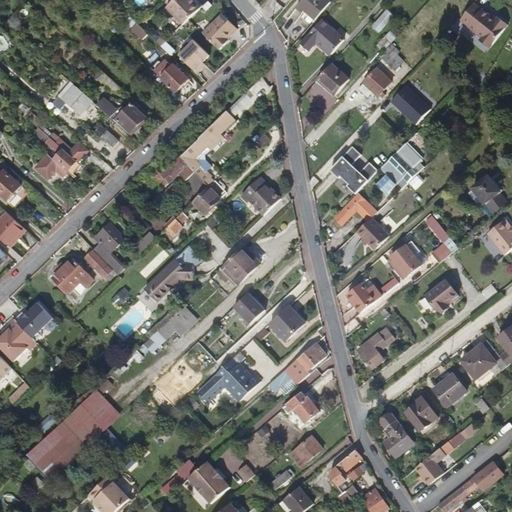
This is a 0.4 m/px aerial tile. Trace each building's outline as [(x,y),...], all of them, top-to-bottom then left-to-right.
[(190,20),(201,9),(192,0),(176,0),(167,9),(183,26),(190,20)] [(334,1),(332,0),(304,0),(299,7),(306,13),(308,11),(318,19),(321,15),(334,1)] [(507,26),(499,20),(498,23),(484,11),(483,12),(476,5),(464,20),(471,27),(483,39),(481,41),(490,50),(496,44),(509,28),(507,26)] [(388,10),(373,26),(379,32),(394,16),(388,10)] [(229,40),(239,30),(224,15),(204,34),(221,51),(227,44),(226,43),(229,40)] [(132,19),(127,24),(134,31),(139,25),(132,19)] [(302,46),(309,52),(317,42),(334,57),(346,43),(323,22),(302,46)] [(139,25),(134,31),(133,31),(144,42),(149,36),(139,25)] [(378,46),(384,51),(391,43),(396,37),(390,32),(378,46)] [(204,63),(213,53),(198,38),(180,57),(198,74),(204,68),(201,66),(204,63)] [(400,52),(391,43),(384,51),(380,56),(396,71),(405,61),(398,54),(400,52)] [(156,73),(178,94),(190,82),(175,67),(174,68),(167,62),(156,73)] [(123,90),(98,69),(88,81),(99,90),(105,83),(118,95),(123,90)] [(333,99),(347,83),(331,69),(317,84),(333,99)] [(383,93),(393,83),(378,69),(364,84),(373,92),(379,98),(380,96),(383,93)] [(63,109),(68,103),(66,101),(77,88),(72,83),(60,97),(61,98),(56,103),(63,109)] [(373,92),(364,84),(359,89),(368,97),(373,92)] [(92,101),(77,88),(66,101),(68,103),(81,114),(92,101)] [(428,110),(415,97),(403,108),(410,115),(413,113),(419,119),(428,110)] [(133,136),(148,119),(132,106),(127,112),(125,110),(122,113),(105,100),(99,107),(124,129),(125,128),(133,136)] [(24,104),(21,108),(27,112),(29,109),(24,104)] [(51,138),(53,136),(46,129),(48,127),(33,113),(28,118),(40,129),(51,138)] [(208,162),(208,156),(213,151),(208,146),(220,133),(222,135),(236,121),(229,113),(182,159),(197,174),(208,162)] [(47,142),(51,138),(40,129),(35,134),(46,144),(47,142)] [(263,150),(275,139),(270,132),(257,144),(263,150)] [(120,143),(109,133),(103,139),(115,149),(120,143)] [(213,151),(226,139),(222,135),(220,133),(208,146),(213,151)] [(70,156),(75,151),(55,134),(53,136),(51,138),(70,156)] [(70,156),(51,138),(47,142),(54,148),(53,149),(60,155),(55,161),(69,173),(73,176),(83,166),(80,164),(70,156)] [(80,164),(90,152),(80,144),(75,151),(70,156),(80,164)] [(427,167),(422,162),(424,160),(408,144),(383,170),(389,176),(379,186),(389,196),(398,187),(402,191),(427,167)] [(360,193),(383,170),(375,162),(365,171),(357,163),(366,154),(358,145),(335,168),(344,177),(345,175),(353,183),(352,185),(360,193)] [(65,178),(69,173),(55,161),(49,155),(37,169),(50,180),(58,171),(65,178)] [(1,159),(0,159),(0,166),(23,187),(27,182),(1,159)] [(197,174),(182,159),(164,177),(171,184),(181,175),(188,182),(197,174)] [(209,174),(214,169),(208,162),(197,174),(207,184),(213,177),(209,174)] [(0,194),(9,203),(10,202),(17,208),(29,193),(24,189),(22,187),(23,187),(0,166),(0,194)] [(171,184),(164,177),(161,174),(157,178),(167,188),(171,184)] [(207,184),(197,174),(188,182),(203,197),(211,188),(207,184)] [(488,204),(496,213),(509,203),(501,193),(503,192),(490,176),(475,188),(476,189),(487,204),(488,204)] [(281,202),(271,192),(270,193),(266,190),(267,188),(260,181),(242,199),(249,206),(250,204),(264,218),(281,202)] [(206,216),(222,201),(223,199),(227,196),(216,184),(211,188),(203,197),(195,205),(206,216)] [(175,186),(164,196),(169,200),(179,191),(175,186)] [(487,204),(476,189),(470,193),(481,208),(487,204)] [(169,200),(164,196),(163,194),(151,207),(157,212),(169,200)] [(358,212),(368,203),(360,196),(341,215),(348,222),(358,212)] [(379,214),(368,203),(358,212),(370,223),(373,220),(379,214)] [(184,230),(182,228),(189,221),(184,215),(178,221),(168,231),(175,238),(184,230)] [(0,236),(12,247),(27,230),(11,216),(0,228),(0,236)] [(168,231),(178,221),(176,218),(164,229),(167,232),(168,231)] [(457,248),(432,219),(426,224),(444,246),(451,253),(457,248)] [(390,236),(373,220),(370,223),(359,234),(376,251),(390,236)] [(511,250),(511,231),(510,230),(511,228),(511,227),(507,221),(489,235),(506,256),(511,250)] [(126,242),(111,226),(97,240),(103,245),(96,252),(106,262),(113,255),(114,254),(126,242)] [(14,249),(29,232),(27,230),(12,247),(14,249)] [(150,249),(159,240),(152,234),(144,242),(145,243),(136,251),(140,256),(149,248),(150,249)] [(402,254),(408,249),(405,245),(399,250),(402,254)] [(442,263),(453,255),(451,253),(444,246),(434,254),(442,263)] [(241,285),(263,264),(246,247),(225,268),(241,285)] [(408,278),(422,266),(415,257),(408,249),(402,254),(399,250),(396,247),(389,253),(395,261),(408,278)] [(147,290),(159,302),(182,280),(195,279),(194,265),(206,264),(191,248),(174,263),(147,290)] [(9,257),(0,249),(0,267),(4,263),(9,257)] [(106,279),(113,271),(95,252),(87,259),(106,279)] [(427,262),(420,253),(415,257),(422,266),(427,262)] [(127,271),(113,255),(106,262),(120,277),(127,271)] [(384,257),(381,260),(392,273),(395,271),(384,257)] [(88,290),(87,289),(95,281),(80,265),(81,264),(76,258),(54,280),(69,295),(74,291),(80,297),(88,290)] [(408,278),(395,261),(391,264),(404,281),(408,278)] [(382,271),(374,277),(378,283),(387,277),(382,271)] [(374,287),(369,280),(363,285),(368,292),(374,287)] [(388,294),(400,284),(397,281),(385,290),(388,294)] [(453,301),(459,296),(447,281),(427,297),(428,298),(435,307),(441,315),(450,308),(448,305),(453,301)] [(362,315),(383,298),(374,287),(368,292),(363,285),(348,296),(362,315)] [(123,292),(115,300),(121,306),(129,299),(123,292)] [(267,311),(250,294),(236,308),(252,326),(257,321),(266,313),(267,311)] [(286,298),(271,313),(275,318),(291,303),(286,298)] [(435,307),(428,298),(423,302),(429,311),(435,307)] [(177,330),(183,336),(198,321),(186,307),(159,332),(167,340),(177,330)] [(304,328),(288,310),(268,328),(284,346),(304,328)] [(262,326),(271,318),(266,313),(257,321),(262,326)] [(5,336),(0,340),(0,347),(15,363),(29,350),(31,352),(38,345),(16,321),(9,328),(11,331),(5,336)] [(3,334),(5,336),(11,331),(9,328),(3,334)] [(159,331),(141,348),(145,353),(149,350),(154,354),(168,341),(167,340),(159,332),(159,331)] [(511,365),(511,331),(500,341),(511,354),(503,360),(510,368),(511,365)] [(263,333),(254,342),(258,346),(267,337),(263,333)] [(380,353),(397,339),(392,333),(379,343),(374,337),(362,347),(368,354),(363,358),(367,363),(374,359),(379,366),(386,361),(382,356),(380,353)] [(503,360),(490,343),(463,363),(479,382),(499,367),(504,372),(510,368),(503,360)] [(311,375),(309,373),(327,358),(316,346),(268,388),(274,395),(293,379),(298,386),(311,375)] [(368,354),(362,347),(357,350),(363,358),(368,354)] [(138,351),(133,356),(140,363),(145,358),(138,351)] [(0,356),(0,378),(11,368),(0,356)] [(117,364),(119,360),(114,356),(111,358),(110,363),(112,366),(117,364)] [(259,387),(252,379),(248,382),(237,370),(235,370),(230,364),(196,396),(207,408),(224,392),(238,407),(259,387)] [(124,365),(116,373),(121,377),(128,369),(124,365)] [(468,393),(455,376),(435,391),(449,408),(468,393)] [(109,381),(101,390),(106,394),(114,385),(109,381)] [(26,385),(8,402),(15,409),(33,392),(26,385)] [(64,422),(89,448),(99,438),(108,430),(123,416),(98,390),(64,422)] [(322,412),(311,398),(309,400),(304,394),(285,408),(285,409),(290,415),(297,409),(308,423),(322,412)] [(407,414),(423,434),(440,420),(424,399),(412,408),(413,409),(407,414)] [(476,406),(478,408),(486,403),(484,400),(476,406)] [(486,403),(478,408),(484,416),(491,410),(486,403)] [(189,406),(183,411),(188,416),(194,411),(189,406)] [(49,418),(54,423),(65,413),(60,408),(49,418)] [(398,459),(416,446),(394,417),(390,416),(385,420),(384,424),(394,438),(386,445),(398,459)] [(50,436),(75,462),(89,448),(64,422),(50,436)] [(465,432),(475,423),(473,422),(463,430),(465,432)] [(108,430),(99,438),(115,455),(124,447),(108,430)] [(466,441),(461,435),(432,458),(438,465),(455,451),(455,450),(466,441)] [(75,462),(50,436),(44,442),(29,457),(54,482),(75,462)] [(325,450),(314,437),(292,455),(302,468),(325,450)] [(140,441),(130,451),(134,454),(144,445),(140,441)] [(343,477),(363,460),(358,452),(332,472),(330,478),(338,488),(338,489),(347,482),(343,477)] [(438,465),(432,458),(418,469),(431,486),(445,475),(438,465)] [(128,472),(135,465),(129,459),(123,465),(122,465),(128,472)] [(447,511),(484,484),(494,475),(498,480),(508,471),(499,460),(440,506),(444,511),(447,511)] [(167,498),(189,479),(198,472),(189,462),(178,472),(182,476),(173,484),(171,482),(161,490),(167,498)] [(230,488),(223,481),(224,479),(216,470),(215,471),(208,463),(198,472),(189,479),(197,488),(196,489),(203,497),(204,496),(211,505),(230,488)] [(247,484),(257,476),(248,466),(239,473),(247,484)] [(360,469),(364,474),(369,471),(364,466),(360,469)] [(355,482),(364,474),(360,469),(351,477),(355,482)] [(293,477),(288,472),(283,476),(278,480),(272,484),(277,490),(293,477)] [(494,475),(484,484),(487,488),(498,480),(494,475)] [(39,478),(33,483),(40,490),(45,485),(39,478)] [(117,511),(128,502),(121,496),(121,491),(108,478),(87,499),(92,504),(99,511),(117,511)] [(344,497),(338,489),(338,488),(334,491),(348,511),(351,511),(357,508),(352,502),(360,496),(355,489),(344,497)] [(308,511),(315,506),(301,489),(287,501),(294,509),(296,511),(308,511)] [(388,511),(389,511),(376,492),(362,501),(369,511),(388,511)] [(144,499),(139,504),(144,510),(150,505),(144,499)] [(290,511),(294,509),(287,501),(283,504),(289,511),(290,511)] [(486,511),(480,503),(468,511),(486,511)]
